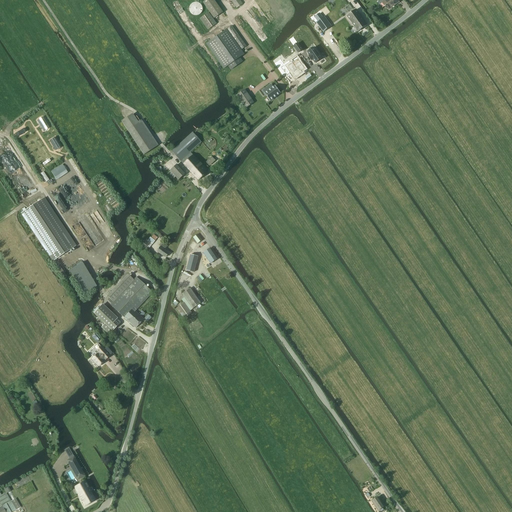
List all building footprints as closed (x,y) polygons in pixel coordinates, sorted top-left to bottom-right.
[(214,19),(222,13),(213,0),(206,0),(202,3),(214,19)] [(230,0),(236,8),(242,4),(239,0),(230,0)] [(388,10),(399,2),(397,0),(385,0),(382,3),(385,8),(386,7),(388,10)] [(358,32),(367,25),(356,10),(347,16),(358,32)] [(207,30),(216,24),(208,13),(200,19),(207,30)] [(331,26),(324,17),(323,18),(320,14),(315,17),(318,21),(316,22),(323,32),(331,26)] [(245,60),(242,56),(244,55),(241,50),(246,46),(232,26),(206,44),(224,69),(226,67),(229,72),(245,60)] [(302,50),(297,43),(294,46),(298,53),(302,50)] [(322,58),(317,52),(315,49),(308,53),(311,56),(309,57),(312,60),(313,60),(315,63),(322,58)] [(302,72),(295,63),(289,68),(291,72),(293,71),(297,75),(302,72)] [(265,94),(270,101),(281,93),(278,89),(276,86),(275,86),(273,87),(271,84),(264,89),(267,92),(265,94)] [(247,99),(251,96),(244,86),(240,89),(247,99)] [(42,118),(37,121),(44,131),(49,128),(42,118)] [(24,129),(16,134),(18,137),(26,132),(24,129)] [(192,133),(171,151),(180,161),(190,153),(201,143),(192,133)] [(54,137),(49,141),(56,151),(61,148),(54,137)] [(27,152),(35,164),(39,162),(31,150),(27,152)] [(180,161),(192,174),(202,166),(190,153),(180,161)] [(54,160),(52,157),(44,162),(46,165),(54,160)] [(177,165),(170,171),(173,174),(171,176),(173,179),(175,177),(178,180),(185,174),(177,165)] [(202,166),(192,174),(198,181),(208,172),(202,166)] [(44,199),(22,213),(53,261),(75,247),(44,199)] [(197,244),(202,241),(198,234),(193,238),(197,244)] [(157,238),(153,235),(151,238),(150,237),(147,240),(146,240),(145,241),(143,244),(146,246),(145,247),(149,249),(157,238)] [(165,258),(168,253),(164,250),(166,247),(161,243),(157,247),(159,248),(156,252),(165,258)] [(210,264),(217,259),(210,249),(203,253),(210,264)] [(193,272),(198,256),(190,254),(186,270),(193,272)] [(84,294),(96,286),(82,263),(69,271),(84,294)] [(130,275),(109,297),(110,298),(108,300),(112,303),(110,305),(126,320),(135,310),(136,310),(152,293),(136,278),(134,280),(130,275)] [(192,309),(200,304),(190,289),(182,294),(192,309)] [(183,319),(191,313),(184,303),(176,309),(183,319)] [(112,331),(120,323),(101,306),(100,305),(97,307),(99,309),(94,314),(105,324),(101,328),(109,334),(112,331)] [(130,324),(139,315),(136,313),(137,312),(136,310),(135,310),(126,320),(130,324)] [(139,315),(130,324),(135,328),(143,319),(139,315)] [(105,360),(110,356),(101,346),(97,350),(99,353),(98,355),(97,354),(91,359),(94,362),(95,362),(99,366),(105,361),(103,360),(105,359),(105,360)] [(74,456),(69,459),(78,474),(83,472),(74,456)] [(85,481),(74,487),(85,507),(95,501),(85,481)] [(7,488),(4,489),(6,492),(11,501),(14,500),(7,488)] [(0,511),(12,511),(16,510),(11,501),(6,492),(1,495),(0,492),(0,511)] [(379,510),(385,506),(378,497),(372,501),(379,510)] [(14,500),(11,501),(16,510),(19,508),(14,500)]
